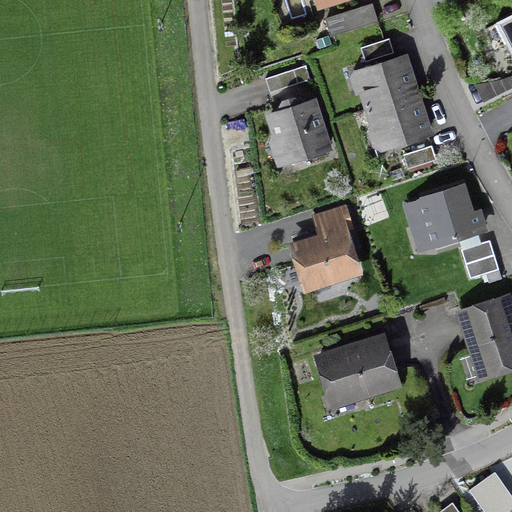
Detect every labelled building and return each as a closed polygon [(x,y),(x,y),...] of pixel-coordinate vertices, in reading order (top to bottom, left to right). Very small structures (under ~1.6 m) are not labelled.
[(353,0),(314,0),(319,11),(353,0)] [(372,6),(329,17),(333,32),(376,21),(372,6)] [(511,17),(497,25),(511,57),(511,17)] [(390,39),(361,47),(365,61),(394,52),(390,39)] [(359,71),(370,106),(413,93),(402,58),(359,71)] [(305,65),(264,78),(269,92),(310,79),(305,65)] [(426,134),(413,93),(370,106),(383,147),(426,134)] [(329,150),(315,103),(266,117),(280,165),(329,150)] [(432,145),(404,153),(408,168),(436,159),(432,145)] [(468,216),(459,186),(408,202),(414,224),(424,221),(431,245),(482,230),(477,213),(468,216)] [(354,279),(339,231),(291,246),(306,294),(354,279)] [(491,240),(462,249),(470,278),(500,269),(491,240)] [(511,376),(511,320),(507,306),(465,317),(484,387),(511,376)] [(393,385),(378,344),(314,361),(331,414),(393,385)]
